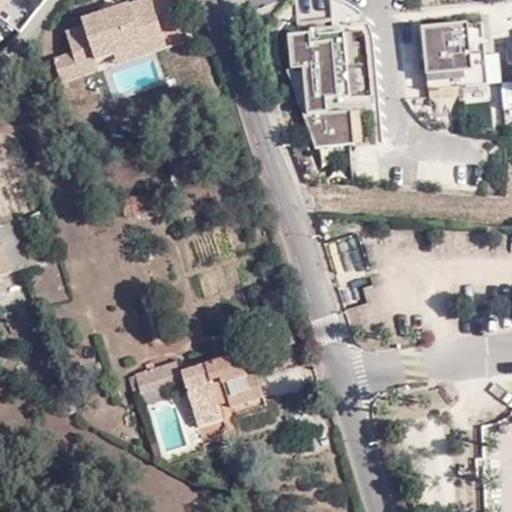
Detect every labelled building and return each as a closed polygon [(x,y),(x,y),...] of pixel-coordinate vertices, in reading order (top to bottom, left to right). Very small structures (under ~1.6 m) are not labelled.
[(12,1),(10,0),(0,0),(0,14),(1,15),(12,1)] [(474,29),(427,34),(431,78),(478,74),(474,29)] [(315,49),(314,39),(294,41),(297,71),(289,72),(317,148),(355,145),(354,112),(332,114),(331,102),(342,101),(336,46),(315,49)] [(133,213),(151,213),(148,198),(132,199),(133,213)] [(0,247),(3,247),(13,272),(30,265),(14,223),(0,228),(0,227),(0,247)] [(0,277),(13,272),(3,247),(0,247),(0,277)] [(273,344),(300,335),(296,323),(270,331),(273,344)] [(237,355),(181,372),(179,372),(181,379),(192,414),(217,406),(216,404),(212,391),(223,388),(226,401),(228,405),(259,395),(252,372),(244,374),(237,355)] [(149,382),(136,386),(138,393),(181,379),(179,372),(181,372),(176,360),(146,370),(149,382)] [(146,370),(132,375),(136,386),(149,382),(146,370)] [(216,404),(226,401),(223,388),(212,391),(216,404)] [(217,406),(192,414),(195,423),(219,415),(217,406)]
